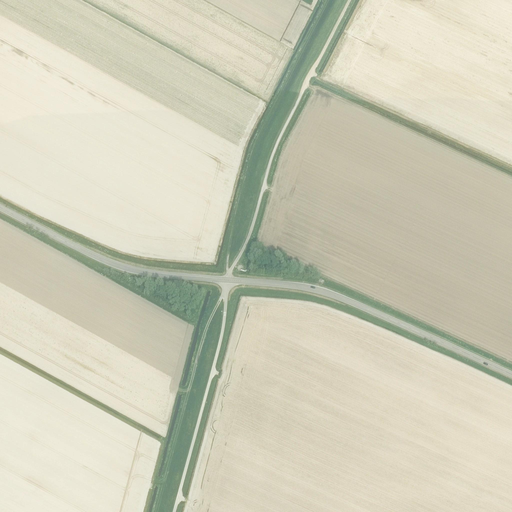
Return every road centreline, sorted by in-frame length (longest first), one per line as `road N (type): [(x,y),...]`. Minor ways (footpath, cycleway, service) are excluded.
road 1 (track): [(156,511),(202,337),(226,279),(250,158),(326,0)]
road 2 (unclassified): [(226,279),(271,156),(349,0)]
road 3 (secondary): [(511,375),(336,295),(226,279)]
road 4 (secondary): [(226,279),(130,269),(0,207)]
road 5 (track): [(226,279),(222,328),(173,511)]
